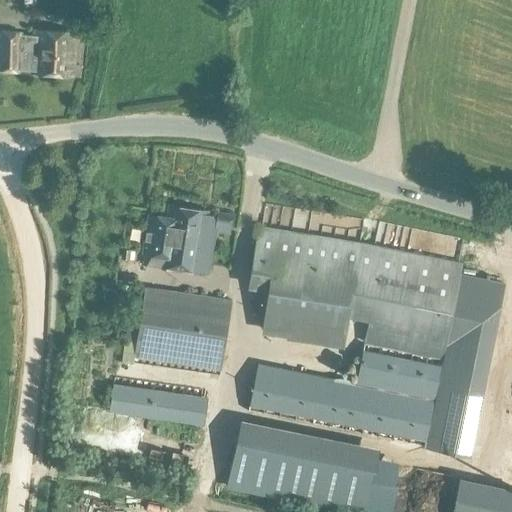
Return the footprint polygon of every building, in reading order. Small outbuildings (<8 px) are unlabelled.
[(35,31),(34,37),(1,35),(0,52),(0,71),(20,73),(20,71),(32,72),(32,74),(73,76),(75,34),(35,31)] [(149,215),(142,255),(147,256),(145,266),(162,269),(196,275),(198,265),(200,265),(205,231),(210,232),(211,223),(206,222),(208,212),(170,206),(168,218),(149,215)] [(354,286),(360,244),(257,228),(249,288),(267,290),(269,273),(354,286)] [(354,286),(349,318),(368,322),(364,344),(443,360),(462,264),(360,243),(360,244),(354,286)] [(269,273),(267,290),(261,337),(344,351),(349,318),(354,286),(269,273)] [(232,301),(145,287),(134,358),(221,371),(232,301)] [(364,344),(356,383),(257,364),(248,412),(425,448),(443,360),(364,344)] [(207,397),(113,384),(109,414),(203,427),(207,397)] [(223,442),(314,457),(318,436),(226,421),(223,442)] [(357,478),(359,466),(222,444),(215,485),(258,492),(258,487),(382,507),(386,483),(357,478)]
